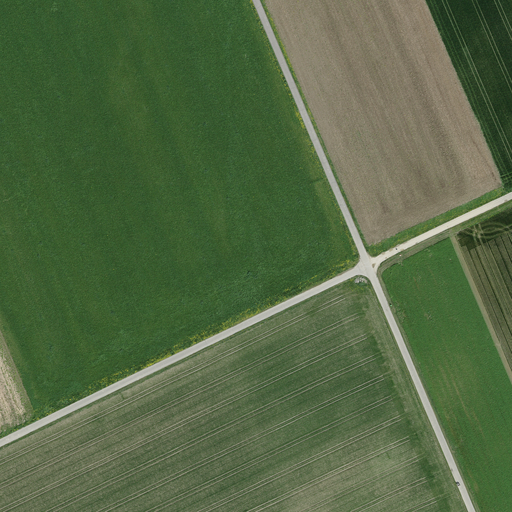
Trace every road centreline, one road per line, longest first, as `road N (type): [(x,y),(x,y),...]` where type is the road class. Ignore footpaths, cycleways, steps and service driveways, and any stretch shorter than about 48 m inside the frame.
road 1 (track): [(0,446),(365,265)]
road 2 (track): [(254,0),(365,265)]
road 3 (track): [(365,265),(469,511)]
road 4 (track): [(365,265),(511,196)]
